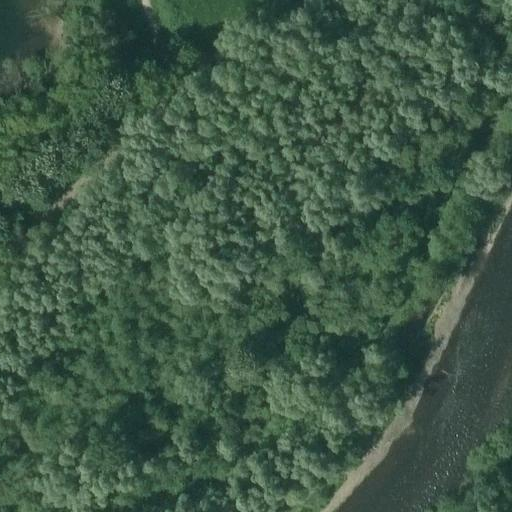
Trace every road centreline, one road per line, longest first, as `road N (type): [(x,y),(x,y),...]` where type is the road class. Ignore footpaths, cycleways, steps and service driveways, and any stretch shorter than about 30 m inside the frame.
road 1 (track): [(0,286),(192,99)]
road 2 (track): [(0,457),(25,460),(41,477),(92,496),(152,497),(181,511)]
road 3 (track): [(192,99),(319,0)]
